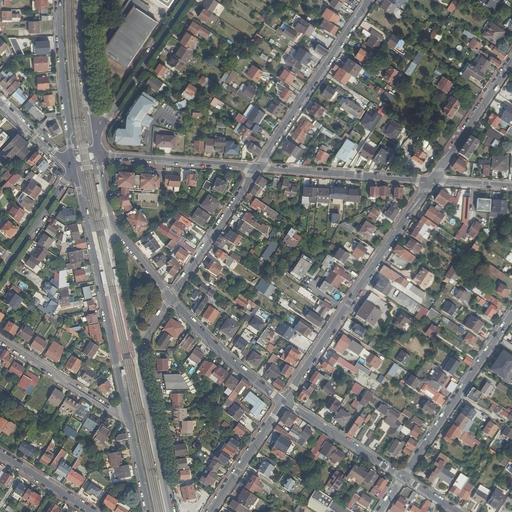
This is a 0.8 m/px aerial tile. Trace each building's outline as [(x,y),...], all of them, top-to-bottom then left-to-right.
[(31,0),(31,10),(45,10),(45,0),(31,0)] [(144,4),(138,0),(130,0),(113,26),(115,27),(107,39),(110,41),(103,52),(127,68),(158,21),(140,9),(144,4)] [(218,3),(213,0),(205,0),(201,7),(203,8),(210,13),(211,13),(218,3)] [(332,0),(329,4),(337,10),(341,4),(335,0),(332,0)] [(384,0),(380,6),(391,14),(396,6),(386,0),(384,0)] [(494,4),(495,4),(498,0),(479,0),(485,4),(483,7),(489,11),(494,4)] [(197,16),(204,21),(205,20),(207,17),(208,18),(209,18),(209,17),(208,16),(210,13),(203,8),(197,16)] [(326,9),(321,17),(323,18),(333,25),(338,17),(326,9)] [(11,12),(2,12),(2,23),(11,23),(11,19),(14,19),(16,19),(16,14),(14,14),(11,14),(11,12)] [(208,16),(209,17),(209,18),(214,21),(217,17),(211,13),(210,13),(208,16)] [(255,13),(254,15),(264,22),(265,20),(261,17),(255,13)] [(511,19),(504,13),(501,17),(511,23),(511,21),(511,19)] [(438,14),(436,17),(444,23),(446,20),(438,14)] [(366,16),(359,27),(363,30),(364,30),(371,20),(366,16)] [(501,17),(498,22),(511,31),(511,21),(511,23),(501,17)] [(297,23),(301,26),(298,31),(307,38),(314,27),(300,18),(297,23)] [(333,25),(323,18),(318,25),(324,29),(332,34),(337,27),(333,25)] [(199,26),(192,21),(186,30),(193,34),(199,26)] [(28,34),(39,34),(39,22),(28,22),(28,34)] [(490,24),(483,35),(495,44),(503,32),(490,24)] [(296,34),(286,27),(282,32),(293,39),(296,34)] [(432,30),(429,36),(433,39),(437,34),(432,30)] [(256,33),(251,40),(250,43),(249,44),(252,46),(259,35),(256,33)] [(178,41),(179,42),(178,42),(181,44),(187,48),(190,45),(192,41),(194,42),(195,39),(191,37),(190,38),(184,34),(181,39),(180,38),(178,41)] [(393,48),(398,39),(392,35),(389,39),(385,37),(382,42),(384,44),(386,45),(386,44),(393,48)] [(474,38),(476,39),(477,38),(473,35),(471,38),(472,39),(468,46),(471,48),(472,48),(476,51),(477,49),(478,49),(480,45),(473,40),(474,38)] [(366,44),(374,49),(380,41),(372,36),(366,44)] [(12,38),(7,38),(16,56),(20,56),(12,38)] [(250,43),(247,41),(239,52),(242,54),(249,44),(250,43)] [(382,42),(380,41),(374,49),(379,52),(384,44),(382,42)] [(324,56),(327,51),(314,42),(310,47),(324,56)] [(402,46),(410,51),(413,48),(404,42),(402,46)] [(42,44),(34,44),(35,54),(48,53),(47,46),(42,46),(42,44)] [(187,48),(181,44),(173,55),(183,62),(185,63),(193,52),(192,52),(190,50),(187,48)] [(371,56),(372,54),(369,52),(370,50),(363,44),(354,57),(364,63),(369,55),(371,56)] [(497,55),(496,57),(502,61),(506,55),(494,47),(491,45),(488,48),(492,50),(491,51),(497,55)] [(292,58),(304,66),(306,62),(307,63),(310,59),(308,58),(311,55),(299,47),(292,58)] [(477,52),(476,53),(481,57),(487,61),(488,58),(487,57),(487,56),(480,51),(479,52),(477,52)] [(239,52),(232,61),(235,64),(236,63),(240,57),(242,54),(239,52)] [(167,64),(178,71),(183,62),(173,55),(167,64)] [(283,64),(291,69),(289,71),(295,75),(296,76),(301,79),(303,76),(297,71),(301,66),(296,62),(287,57),(283,64)] [(487,61),(481,57),(474,68),(483,73),(490,62),(488,61),(487,61)] [(500,64),(491,57),(488,61),(490,62),(497,68),(500,64)] [(46,58),(33,58),(34,71),(49,70),(48,65),(46,65),(46,58)] [(361,67),(348,58),(341,69),(354,77),(361,67)] [(162,74),(166,76),(170,71),(158,63),(153,71),(160,76),(162,74)] [(416,65),(412,63),(405,73),(409,75),(416,65)] [(470,75),(478,80),(483,73),(474,68),(469,64),(460,76),(466,80),(470,75)] [(344,77),(342,79),(351,84),(354,79),(337,67),(337,66),(335,65),(332,69),(344,77)] [(261,72),(252,66),(246,75),(255,82),(261,72)] [(390,83),(398,72),(389,66),(381,77),(390,83)] [(285,68),(283,67),(276,77),(278,78),(285,68)] [(289,71),(285,68),(278,78),(288,85),(295,75),(289,71)] [(231,70),(228,75),(224,80),(228,83),(236,73),(233,71),(231,70)] [(4,77),(0,81),(0,84),(3,88),(4,87),(6,89),(5,91),(10,96),(11,95),(16,89),(18,87),(19,86),(14,81),(16,79),(12,75),(7,80),(4,77)] [(296,76),(295,75),(288,85),(289,86),(296,76)] [(145,84),(155,91),(157,89),(161,82),(155,78),(154,79),(150,76),(145,84)] [(197,83),(204,87),(209,79),(205,77),(204,78),(201,76),(197,83)] [(47,77),(36,78),(37,90),(48,88),(47,77)] [(445,93),(451,84),(442,78),(436,86),(445,93)] [(222,84),(221,85),(228,91),(230,88),(223,82),(222,84)] [(279,96),(285,88),(276,82),(275,85),(276,87),(277,89),(277,91),(277,93),(276,94),(279,96)] [(244,86),(245,87),(242,92),(240,91),(238,89),(236,91),(230,88),(228,91),(231,93),(235,95),(246,102),(250,97),(255,90),(246,83),(244,86)] [(198,90),(191,85),(183,97),(186,99),(188,100),(190,101),(191,99),(193,100),(195,97),(194,96),(198,90)] [(215,95),(220,87),(218,85),(215,90),(215,89),(211,95),(214,96),(215,95)] [(369,85),(368,87),(381,96),(384,92),(377,87),(375,90),(373,88),(374,87),(369,85)] [(321,94),(328,99),(330,97),(334,91),(326,86),(321,94)] [(345,92),(337,86),(334,91),(337,93),(342,96),(345,92)] [(285,100),(291,92),(285,88),(279,96),(285,100)] [(16,89),(11,95),(17,101),(17,100),(21,103),(26,98),(16,89)] [(147,126),(147,124),(151,118),(150,117),(159,102),(141,91),(125,116),(124,125),(120,124),(120,129),(115,129),(114,131),(113,142),(114,143),(141,145),(142,144),(142,138),(142,129),(146,130),(146,126),(147,126)] [(385,92),(382,96),(391,102),(394,98),(385,92)] [(33,95),(23,106),(39,120),(42,117),(30,106),(36,100),(33,95)] [(44,102),(42,103),(42,106),(53,105),(52,95),(44,96),(44,102)] [(449,117),(458,102),(450,96),(446,102),(448,103),(446,106),(445,106),(443,109),(442,112),(449,117)] [(221,107),(223,103),(213,97),(212,99),(209,104),(208,104),(214,108),(216,104),(221,107)] [(340,105),(340,106),(348,111),(356,116),(356,115),(361,109),(353,104),(345,99),(344,99),(341,97),(337,103),(340,105)] [(178,102),(172,105),(178,109),(179,109),(188,105),(188,100),(186,99),(182,101),(178,103),(178,102)] [(266,110),(275,116),(278,111),(281,107),(282,108),(284,105),(275,99),(273,102),(272,101),(266,110)] [(370,102),(367,106),(364,112),(363,113),(370,118),(375,110),(377,107),(370,102)] [(307,113),(317,119),(323,112),(314,106),(311,110),(310,109),(307,113)] [(510,127),(511,127),(511,108),(508,106),(501,115),(501,116),(499,119),(510,127)] [(263,113),(254,107),(246,118),(255,124),(257,121),(263,113)] [(356,115),(356,116),(359,119),(363,113),(364,112),(361,109),(356,115)] [(234,118),(251,129),(255,124),(246,118),(238,113),(234,118)] [(494,128),(500,120),(491,115),(489,118),(490,119),(487,123),(494,128)] [(389,119),(380,132),(390,139),(393,134),(394,134),(400,126),(389,119)] [(303,120),(291,137),(301,143),(302,142),(306,135),(304,134),(308,129),(310,130),(312,127),(311,126),(303,120)] [(311,126),(312,127),(318,130),(321,125),(320,124),(315,121),(311,126)] [(60,131),(56,124),(47,128),(52,137),(56,134),(56,133),(60,131)] [(234,131),(235,132),(240,135),(246,140),(251,143),(256,146),(259,142),(248,135),(251,131),(239,124),(234,131)] [(321,125),(318,130),(342,145),(344,141),(326,129),(321,125)] [(361,132),(367,136),(370,132),(368,130),(370,128),(370,127),(366,125),(361,132)] [(501,130),(499,133),(504,136),(506,132),(508,129),(506,128),(503,131),(501,130)] [(484,144),(486,145),(485,147),(490,150),(492,147),(494,148),(496,145),(499,146),(501,143),(497,140),(500,136),(489,129),(485,135),(489,137),(484,144)] [(355,132),(352,130),(346,139),(349,141),(355,132)] [(0,136),(0,141),(4,145),(11,138),(4,132),(0,136)] [(16,135),(15,137),(20,141),(21,142),(24,145),(25,144),(16,135)] [(211,136),(205,135),(204,150),(208,151),(208,152),(211,152),(212,139),(210,139),(211,136)] [(246,140),(240,135),(236,140),(243,144),(246,140)] [(223,152),(224,146),(225,137),(216,136),(216,139),(213,139),(213,145),(215,145),(214,151),(219,151),(219,152),(223,152)] [(478,142),(469,136),(458,153),(467,160),(473,150),(474,151),(475,150),(474,149),(478,142)] [(20,141),(15,137),(0,152),(0,164),(3,167),(14,155),(15,155),(23,146),(24,145),(21,142),(20,141)] [(174,139),(155,137),(155,144),(162,144),(162,146),(173,147),(174,139)] [(202,150),(203,141),(194,140),(193,150),(202,150)] [(298,148),(288,141),(283,150),(297,160),(303,151),(300,149),(298,148)] [(375,150),(364,142),(357,153),(368,161),(375,150)] [(251,143),(246,150),(249,152),(251,149),(253,151),(258,154),(261,150),(256,146),(251,143)] [(345,147),(342,145),(336,154),(339,156),(345,147)] [(29,152),(23,146),(15,155),(21,160),(29,152)] [(328,155),(325,153),(326,150),(320,147),(315,158),(325,163),(328,155)] [(345,147),(339,156),(338,157),(346,162),(348,159),(353,151),(345,147)] [(377,164),(380,160),(385,163),(393,150),(389,148),(387,151),(381,147),(372,160),(377,164)] [(422,158),(424,154),(417,149),(411,158),(420,164),(423,159),(422,158)] [(34,164),(40,157),(34,152),(28,159),(34,164)] [(465,169),(463,168),(468,162),(459,156),(452,168),(455,170),(454,171),(456,172),(457,171),(460,173),(462,171),(463,171),(465,169)] [(504,170),(505,158),(494,157),(492,169),(504,170)] [(49,166),(43,160),(36,167),(42,172),(49,166)] [(9,169),(2,177),(7,182),(12,176),(15,174),(9,169)] [(46,170),(38,177),(50,186),(55,179),(48,175),(49,173),(46,170)] [(34,174),(30,172),(23,179),(28,182),(34,174)] [(117,175),(113,175),(115,186),(116,186),(116,188),(120,189),(120,191),(124,191),(124,189),(124,185),(128,185),(127,189),(132,189),(132,187),(138,187),(138,190),(142,190),(143,186),(146,186),(146,190),(146,192),(150,192),(150,190),(154,191),(154,188),(158,189),(158,178),(155,178),(155,176),(139,175),(139,177),(132,176),(133,174),(117,173),(117,175)] [(191,174),(191,176),(186,176),(185,186),(194,186),(196,175),(191,174)] [(15,179),(12,176),(7,182),(11,184),(15,179)] [(179,177),(164,176),(164,183),(168,183),(168,187),(179,188),(179,177)] [(260,192),(259,192),(260,190),(263,186),(266,182),(258,177),(254,184),(255,185),(249,193),(255,197),(257,195),(258,195),(260,192)] [(225,183),(224,184),(216,180),(211,189),(220,194),(224,186),(226,186),(225,183)] [(288,181),(284,180),(280,194),(294,198),(297,187),(287,184),(288,181)] [(202,188),(207,191),(211,185),(206,182),(202,188)] [(41,190),(30,183),(23,193),(25,195),(34,200),(41,190)] [(303,188),(302,197),(309,197),(310,194),(311,189),(310,189),(310,187),(305,187),(305,189),(303,188)] [(342,188),(330,187),(330,191),(329,196),(329,200),(333,200),(332,205),(341,205),(342,188)] [(376,198),(377,189),(370,188),(369,198),(376,198)] [(389,189),(378,188),(378,197),(380,197),(385,197),(388,198),(389,189)] [(361,190),(345,189),(344,197),(344,204),(350,205),(351,202),(360,202),(361,190)] [(8,190),(5,193),(11,198),(14,194),(8,190)] [(330,191),(317,190),(316,203),(329,205),(329,200),(329,196),(330,191)] [(435,200),(443,206),(444,204),(448,198),(449,197),(441,191),(435,200)] [(119,198),(118,198),(120,208),(122,208),(126,213),(132,208),(127,202),(127,194),(120,193),(119,198)] [(261,210),(260,212),(262,213),(263,211),(266,207),(256,200),(247,194),(245,197),(253,202),(250,206),(254,209),(256,206),(261,210)] [(264,196),(261,201),(268,205),(271,200),(264,196)] [(456,200),(448,198),(444,204),(449,206),(451,203),(454,203),(457,204),(459,196),(458,196),(456,200)] [(218,204),(208,197),(201,207),(211,214),(218,204)] [(33,204),(25,198),(20,205),(28,211),(33,204)] [(477,200),(476,211),(489,212),(490,201),(477,200)] [(505,213),(506,202),(493,201),(492,213),(505,213)] [(17,206),(15,203),(7,214),(17,223),(25,212),(17,206)] [(382,215),(391,222),(398,212),(391,208),(386,204),(380,212),(383,214),(382,215)] [(393,205),(391,208),(398,212),(400,214),(401,211),(393,205)] [(424,216),(432,221),(441,209),(436,205),(434,209),(430,207),(424,216)] [(269,218),(272,221),(277,214),(266,207),(263,211),(270,216),(269,218)] [(207,219),(209,220),(211,217),(198,208),(191,219),(202,226),(207,219)] [(135,209),(127,215),(129,218),(128,220),(138,231),(139,230),(141,233),(150,226),(147,223),(149,222),(147,219),(148,218),(143,211),(142,213),(139,210),(137,211),(135,209)] [(185,219),(187,216),(179,210),(177,209),(177,213),(185,219)] [(379,214),(372,209),(366,217),(374,222),(379,214)] [(63,222),(74,220),(73,212),(65,213),(61,210),(56,217),(63,222)] [(173,217),(178,221),(177,222),(181,225),(185,219),(177,214),(173,217)] [(241,220),(242,221),(251,228),(254,223),(248,219),(249,217),(245,214),(241,220)] [(422,217),(419,222),(428,227),(429,225),(430,226),(432,224),(422,217)] [(59,224),(52,220),(45,231),(51,235),(52,233),(53,233),(54,232),(53,231),(54,230),(55,231),(58,228),(63,232),(64,226),(59,223),(59,224)] [(176,221),(169,231),(166,236),(171,240),(173,241),(174,242),(177,239),(179,236),(184,227),(181,225),(177,222),(176,221)] [(238,228),(236,230),(243,235),(245,232),(249,234),(253,229),(251,228),(242,221),(239,226),(237,225),(236,227),(238,228)] [(17,230),(8,222),(0,230),(0,231),(9,239),(17,230)] [(367,239),(375,229),(365,222),(358,233),(367,239)] [(419,222),(416,227),(425,232),(426,230),(427,230),(429,228),(428,227),(419,222)] [(470,228),(467,226),(466,228),(459,237),(464,240),(468,234),(474,238),(481,226),(474,222),(470,228)] [(251,228),(253,229),(261,234),(263,235),(267,229),(263,226),(262,228),(254,223),(251,228)] [(342,224),(338,226),(350,234),(354,229),(344,223),(342,224)] [(72,241),(79,239),(76,224),(67,226),(68,231),(70,230),(72,241)] [(414,230),(413,231),(422,237),(423,238),(424,236),(423,235),(425,232),(416,227),(411,224),(409,227),(414,230)] [(463,224),(462,226),(454,238),(457,241),(459,237),(466,228),(467,226),(463,224)] [(161,225),(155,229),(166,236),(169,231),(163,226),(161,225)] [(291,230),(286,236),(298,243),(300,239),(293,234),(294,232),(291,230)] [(413,231),(410,236),(419,243),(421,240),(420,239),(422,237),(413,231)] [(222,232),(219,236),(234,246),(235,246),(240,239),(230,232),(227,236),(222,232)] [(53,241),(44,235),(37,245),(39,246),(46,250),(53,241)] [(234,246),(219,236),(214,244),(220,249),(224,243),(227,245),(226,247),(231,250),(234,246)] [(286,236),(282,242),(293,250),(295,247),(298,243),(286,236)] [(152,253),(159,248),(150,237),(140,244),(144,249),(147,247),(152,253)] [(76,249),(85,247),(83,239),(72,241),(73,244),(72,244),(73,247),(76,247),(76,249)] [(174,242),(176,243),(184,248),(186,250),(188,246),(182,242),(177,239),(174,242)] [(418,250),(416,248),(418,245),(410,239),(405,247),(415,254),(418,250)] [(58,251),(57,253),(60,253),(61,245),(61,242),(58,240),(52,250),(58,251)] [(173,241),(171,240),(165,246),(171,250),(176,243),(174,242),(173,241)] [(275,249),(278,245),(272,241),(268,245),(275,249)] [(476,241),(470,249),(469,251),(474,255),(478,248),(476,246),(478,243),(476,241)] [(357,256),(355,259),(358,260),(360,257),(361,258),(366,251),(357,245),(353,242),(349,249),(353,252),(357,256)] [(415,258),(397,245),(393,252),(411,264),(415,258)] [(46,250),(39,246),(31,257),(35,259),(39,262),(47,251),(46,250)] [(174,256),(182,261),(188,254),(182,250),(179,248),(174,256)] [(347,254),(339,249),(332,259),(334,260),(342,265),(349,256),(347,254)] [(218,258),(223,261),(226,256),(218,250),(214,256),(215,256),(214,257),(218,259),(218,258)] [(71,265),(67,266),(68,269),(68,270),(75,269),(81,268),(80,263),(83,262),(81,251),(68,254),(71,265)] [(239,258),(231,253),(228,257),(229,257),(234,261),(236,262),(239,258)] [(152,261),(157,266),(158,266),(160,268),(165,264),(167,262),(162,255),(158,258),(157,257),(152,261)] [(288,275),(299,283),(304,275),(303,275),(305,272),(306,273),(312,263),(301,255),(295,265),(296,266),(294,269),(293,268),(288,275)] [(325,268),(327,269),(334,260),(332,259),(327,255),(321,265),(322,266),(325,268)] [(31,257),(30,256),(25,264),(29,267),(33,269),(36,265),(32,263),(33,262),(35,259),(31,257)] [(168,273),(172,277),(179,266),(171,259),(167,262),(165,264),(165,265),(165,266),(166,267),(167,267),(168,267),(168,266),(171,268),(168,273)] [(205,269),(215,276),(221,268),(211,261),(205,269)] [(236,262),(234,261),(231,265),(230,267),(236,270),(240,264),(236,262)] [(488,265),(485,270),(493,275),(494,274),(502,279),(504,276),(488,265)] [(335,266),(332,272),(344,280),(348,283),(351,278),(343,273),(344,272),(335,266)] [(395,283),(403,288),(407,282),(383,266),(379,273),(391,281),(393,277),(397,280),(395,283)] [(445,278),(449,280),(451,279),(453,276),(455,272),(457,270),(452,267),(445,278)] [(84,270),(81,271),(81,268),(75,269),(77,281),(86,280),(84,270)] [(342,283),(344,280),(332,272),(331,271),(324,282),(335,289),(339,282),(342,283)] [(49,276),(45,282),(58,290),(58,289),(58,278),(58,275),(54,272),(54,279),(49,276)] [(420,285),(429,291),(437,279),(427,272),(422,279),(423,280),(420,285)] [(392,287),(380,280),(373,290),(384,297),(392,287)] [(324,282),(318,290),(325,294),(327,291),(332,295),(336,290),(335,289),(324,282)] [(269,285),(267,283),(260,293),(262,295),(267,288),(269,285)] [(44,291),(51,296),(49,300),(57,305),(57,301),(55,299),(57,297),(56,296),(57,295),(55,293),(57,290),(48,285),(44,291)] [(198,290),(205,295),(204,297),(205,298),(208,300),(214,304),(216,301),(213,299),(216,295),(202,285),(198,290)] [(409,291),(425,301),(428,296),(412,286),(409,291)] [(500,286),(495,293),(503,298),(508,291),(500,286)] [(271,290),(267,288),(262,295),(266,297),(268,294),(271,290)] [(462,302),(468,294),(460,289),(455,297),(462,302)] [(10,291),(7,295),(2,303),(9,307),(11,308),(19,297),(10,291)] [(60,298),(58,299),(57,301),(57,305),(58,306),(61,305),(69,303),(70,303),(67,291),(66,291),(59,292),(60,298)] [(260,293),(257,291),(250,301),(256,305),(262,295),(260,293)] [(195,292),(191,298),(194,301),(199,294),(195,292)] [(307,297),(314,302),(317,298),(310,293),(307,297)] [(397,298),(418,313),(422,308),(405,296),(400,293),(397,298)] [(356,315),(354,319),(373,331),(374,330),(378,324),(376,322),(381,314),(374,309),(372,307),(378,298),(371,294),(356,315)] [(484,298),(489,302),(488,304),(497,310),(500,312),(502,309),(499,307),(500,305),(497,303),(498,302),(493,299),(494,299),(486,294),(484,298)] [(241,306),(244,308),(247,303),(250,305),(254,308),(256,305),(250,301),(240,295),(238,297),(234,302),(241,306)] [(488,304),(476,296),(474,300),(479,303),(478,304),(482,306),(487,310),(486,312),(491,315),(492,314),(493,315),(494,314),(495,314),(497,312),(496,311),(497,310),(488,304)] [(49,303),(44,309),(39,306),(37,309),(46,314),(46,315),(50,317),(52,314),(58,306),(57,305),(49,300),(46,298),(44,300),(49,303)] [(199,306),(193,314),(197,317),(206,303),(208,300),(205,298),(199,306)] [(380,300),(378,298),(372,307),(374,309),(380,300)] [(443,299),(441,303),(444,305),(441,310),(451,317),(457,308),(443,299)] [(208,300),(206,303),(225,316),(226,314),(227,313),(224,312),(214,304),(208,300)] [(85,303),(85,304),(82,305),(81,305),(83,312),(93,310),(92,301),(87,302),(85,303)] [(230,304),(230,303),(224,312),(227,313),(232,305),(230,304)] [(319,305),(315,311),(322,316),(325,312),(326,312),(327,312),(330,307),(323,303),(320,306),(319,305)] [(58,306),(52,314),(54,316),(61,305),(58,306)] [(210,308),(203,317),(203,318),(209,322),(212,324),(219,314),(210,308)] [(431,309),(429,312),(424,318),(424,319),(430,323),(437,313),(431,309)] [(401,330),(406,323),(410,325),(414,320),(402,312),(393,325),(401,330)] [(424,318),(418,313),(415,318),(422,322),(424,319),(424,318)] [(94,314),(85,316),(87,325),(96,323),(94,314)] [(264,323),(250,314),(249,314),(249,316),(245,321),(249,324),(249,325),(259,332),(264,323)] [(315,315),(310,322),(317,327),(320,322),(325,326),(327,323),(315,315)] [(476,334),(483,324),(471,316),(464,326),(476,334)] [(48,321),(55,326),(58,322),(54,319),(50,317),(48,320),(48,321)] [(162,329),(175,338),(181,329),(173,324),(174,322),(169,319),(162,329)] [(464,341),(472,347),(477,340),(446,319),(445,321),(448,323),(447,325),(454,330),(462,335),(463,334),(465,335),(466,336),(464,341)] [(304,323),(301,320),(293,331),(294,331),(298,334),(299,333),(306,337),(309,333),(310,333),(313,329),(305,324),(305,323),(304,323)] [(237,327),(227,321),(220,331),(230,338),(237,327)] [(12,335),(13,334),(16,336),(16,335),(19,330),(8,322),(3,330),(12,335)] [(379,323),(378,324),(374,330),(382,335),(387,329),(384,327),(379,323)] [(293,331),(283,324),(276,334),(287,342),(294,331),(293,331)] [(350,331),(361,339),(366,332),(355,324),(350,331)] [(63,325),(61,328),(79,339),(80,336),(74,332),(69,329),(63,325)] [(423,334),(431,339),(438,330),(431,325),(426,332),(425,331),(423,334)] [(22,326),(19,330),(16,335),(28,342),(33,333),(22,326)] [(220,331),(219,333),(229,340),(230,338),(220,331)] [(264,332),(259,339),(258,340),(256,343),(271,353),(275,346),(273,345),(270,350),(263,346),(264,345),(261,343),(262,341),(267,344),(273,334),(268,331),(268,332),(266,333),(264,332)] [(164,348),(165,349),(172,338),(164,333),(156,345),(162,350),(164,348)] [(357,355),(360,357),(361,357),(365,351),(351,342),(345,338),(346,337),(343,335),(337,345),(356,357),(357,355)] [(180,343),(179,343),(178,345),(187,351),(194,342),(185,336),(180,343)] [(379,339),(374,337),(368,347),(372,349),(379,339)] [(41,353),(46,344),(36,338),(30,346),(41,353)] [(239,339),(234,347),(242,353),(248,345),(239,339)] [(53,341),(51,343),(62,350),(63,348),(53,341)] [(97,347),(89,342),(82,354),(87,357),(91,359),(97,347)] [(62,350),(51,343),(44,355),(55,362),(59,357),(62,350)] [(201,351),(195,346),(188,357),(196,364),(203,355),(200,353),(201,351)] [(285,349),(283,351),(288,354),(295,359),(299,354),(291,349),(289,352),(285,349)] [(0,359),(3,361),(1,364),(7,368),(12,360),(6,356),(8,353),(4,350),(0,355),(0,359)] [(365,350),(365,351),(361,357),(367,361),(370,355),(371,354),(365,350)] [(401,351),(395,360),(406,367),(411,357),(401,351)] [(255,368),(262,359),(254,353),(247,361),(255,368)] [(273,355),(264,368),(267,371),(272,364),(276,357),(273,355)] [(292,364),(295,360),(288,355),(287,358),(283,355),(280,360),(286,363),(288,361),(292,364)] [(335,362),(347,370),(350,365),(338,357),(338,358),(334,355),(329,362),(333,365),(335,362)] [(381,362),(370,355),(367,361),(366,361),(376,368),(381,362)] [(488,369),(495,374),(504,362),(496,356),(488,369)] [(80,363),(71,357),(64,367),(74,373),(80,363)] [(466,357),(463,362),(469,366),(473,361),(466,357)] [(451,358),(443,371),(452,377),(455,372),(454,371),(456,368),(457,369),(460,364),(451,358)] [(166,360),(156,360),(156,372),(167,371),(166,360)] [(205,362),(203,361),(196,370),(198,372),(204,376),(205,375),(208,377),(215,367),(209,363),(208,364),(205,362)] [(324,362),(321,367),(332,374),(335,370),(324,362)] [(14,363),(8,372),(14,376),(18,379),(24,370),(14,363)] [(280,373),(282,371),(272,364),(267,371),(265,374),(270,377),(271,376),(272,377),(271,379),(275,381),(276,379),(280,373)] [(356,364),(354,367),(365,375),(368,371),(356,364)] [(394,364),(387,374),(391,377),(398,367),(394,364)] [(216,365),(215,367),(208,377),(207,378),(215,383),(216,382),(219,384),(227,374),(223,372),(224,371),(216,365)] [(292,370),(285,366),(282,371),(280,373),(287,378),(292,370)] [(86,369),(80,378),(90,385),(96,376),(86,369)] [(430,380),(438,386),(440,383),(442,384),(447,378),(436,371),(430,380)] [(321,375),(316,372),(309,382),(312,384),(314,385),(321,375)] [(165,391),(171,390),(171,394),(183,394),(196,394),(196,393),(188,381),(184,374),(182,375),(181,375),(163,375),(165,391)] [(380,375),(375,382),(380,385),(381,383),(384,378),(385,377),(380,375)] [(30,382),(22,376),(16,386),(24,392),(24,393),(28,395),(33,388),(28,386),(30,382)] [(230,376),(224,385),(232,391),(238,382),(230,376)] [(326,379),(323,376),(317,385),(320,387),(326,379)] [(413,390),(419,382),(410,376),(408,378),(406,382),(404,384),(413,390)] [(227,398),(227,399),(234,404),(242,411),(246,414),(248,411),(233,399),(243,385),(244,386),(247,388),(249,385),(245,382),(245,381),(241,378),(238,382),(232,391),(227,398)] [(282,384),(276,379),(275,381),(272,385),(280,390),(282,387),(281,386),(282,384)] [(490,381),(501,389),(502,386),(491,379),(490,381)] [(40,381),(35,389),(36,389),(42,393),(44,394),(45,392),(47,393),(44,398),(47,400),(54,389),(40,381)] [(103,393),(110,389),(105,382),(98,386),(103,393)] [(485,383),(479,392),(485,397),(492,387),(485,383)] [(312,384),(307,391),(308,392),(311,394),(316,387),(314,385),(312,384)] [(433,389),(432,389),(424,384),(418,393),(422,396),(425,390),(430,393),(434,397),(433,399),(439,404),(440,402),(442,404),(445,401),(442,399),(443,397),(436,393),(435,391),(433,389)] [(450,384),(446,390),(451,394),(455,387),(450,384)] [(326,385),(322,391),(329,397),(334,391),(326,385)] [(467,393),(468,394),(465,398),(475,404),(478,399),(482,400),(483,398),(493,405),(489,412),(491,413),(496,406),(497,404),(488,398),(485,397),(479,392),(471,387),(467,393)] [(62,395),(54,389),(47,400),(55,405),(62,395)] [(266,403),(250,390),(243,399),(253,407),(249,412),(255,417),(266,403)] [(305,398),(302,401),(304,403),(310,395),(307,393),(303,390),(298,398),(301,401),(304,397),(305,398)] [(365,395),(360,404),(364,407),(370,398),(371,399),(372,397),(373,395),(367,391),(366,393),(367,393),(369,395),(368,396),(365,395)] [(173,402),(172,403),(172,409),(173,409),(183,409),(183,407),(181,405),(181,399),(182,398),(183,397),(183,394),(171,394),(170,394),(170,398),(173,401),(173,402)] [(331,411),(331,410),(335,413),(343,401),(334,394),(325,408),(331,411)] [(372,397),(373,398),(370,402),(378,407),(379,405),(382,401),(373,395),(372,397)] [(7,399),(14,403),(22,408),(23,406),(16,402),(9,397),(7,399)] [(75,403),(66,397),(59,409),(63,412),(64,410),(68,413),(75,403)] [(381,406),(377,411),(385,416),(386,415),(391,407),(382,401),(379,405),(381,406)] [(430,415),(435,407),(427,402),(422,410),(430,415)] [(78,405),(75,403),(68,413),(72,415),(73,414),(77,406),(78,405)] [(23,406),(22,408),(36,417),(38,413),(24,404),(23,406)] [(242,411),(234,404),(226,414),(236,422),(240,417),(239,416),(242,411)] [(511,422),(511,410),(510,413),(497,404),(496,406),(497,406),(496,407),(501,410),(499,413),(511,422)] [(86,411),(77,406),(73,414),(81,419),(86,411)] [(391,407),(386,415),(388,417),(395,422),(401,413),(391,407)] [(465,407),(460,415),(470,421),(475,413),(465,407)] [(183,409),(173,409),(173,422),(181,422),(187,422),(187,408),(186,409),(183,409)] [(401,414),(409,418),(412,413),(404,409),(401,414)] [(345,411),(343,413),(340,410),(334,419),(343,425),(349,416),(346,414),(347,413),(345,411)] [(291,425),(286,433),(276,427),(273,430),(278,433),(283,437),(294,444),(302,432),(301,431),(305,424),(288,413),(284,414),(279,422),(287,427),(289,424),(291,425)] [(364,422),(367,424),(372,416),(369,414),(364,422)] [(468,421),(460,415),(453,425),(459,429),(461,431),(468,421)] [(88,416),(82,426),(94,434),(99,426),(101,422),(94,418),(93,419),(88,416)] [(363,420),(358,416),(346,434),(351,437),(363,420)] [(423,422),(414,416),(411,420),(420,426),(423,422)] [(393,430),(389,435),(395,439),(396,438),(400,432),(403,427),(395,422),(388,417),(385,421),(394,428),(393,430)] [(0,418),(0,430),(7,436),(14,426),(9,423),(8,424),(0,418)] [(180,435),(193,434),(192,421),(187,422),(181,422),(181,427),(180,427),(180,435)] [(497,428),(488,422),(482,431),(490,437),(497,428)] [(47,424),(45,427),(56,434),(57,431),(48,425),(47,424)] [(233,431),(241,437),(246,430),(238,424),(233,431)] [(307,425),(302,432),(294,444),(302,449),(305,445),(299,442),(300,441),(305,443),(307,441),(308,442),(310,439),(309,438),(309,437),(309,436),(311,432),(308,431),(310,427),(307,425)] [(99,426),(94,434),(91,438),(101,444),(103,440),(103,441),(106,437),(105,437),(108,433),(104,430),(104,429),(99,426)] [(403,426),(403,427),(400,432),(406,436),(408,433),(416,438),(421,431),(415,427),(411,432),(403,426)] [(454,437),(471,449),(475,443),(476,441),(473,439),(471,437),(465,433),(461,431),(459,429),(458,430),(452,426),(443,439),(450,444),(454,437)] [(510,440),(511,436),(511,430),(506,427),(502,434),(510,440)] [(275,437),(279,439),(273,448),(281,453),(282,450),(286,444),(288,445),(289,442),(282,438),(283,437),(278,433),(275,437)] [(327,438),(321,434),(309,453),(315,457),(315,456),(317,454),(318,452),(324,442),(327,438)] [(371,437),(370,439),(365,446),(368,448),(371,443),(372,443),(375,439),(371,437)] [(388,451),(396,456),(403,445),(397,442),(399,439),(396,438),(395,439),(395,440),(395,441),(388,451)] [(237,443),(230,439),(226,445),(234,450),(237,446),(235,445),(237,443)] [(409,440),(407,439),(404,443),(405,443),(406,444),(406,447),(410,449),(412,446),(414,448),(417,444),(410,439),(409,440)] [(335,449),(324,442),(318,452),(324,456),(322,460),(326,462),(328,459),(329,457),(334,449),(335,449)] [(22,443),(17,449),(27,455),(31,449),(22,443)] [(53,445),(50,443),(38,462),(43,465),(45,461),(48,463),(52,458),(47,455),(53,445)] [(65,455),(61,462),(71,468),(75,462),(78,458),(83,450),(84,448),(81,446),(78,444),(72,454),(70,453),(68,457),(65,455)] [(186,455),(184,445),(178,446),(174,447),(173,447),(174,456),(179,456),(180,457),(183,457),(183,455),(186,455)] [(226,445),(225,445),(220,453),(221,453),(228,458),(234,450),(226,445)] [(65,449),(62,447),(54,460),(53,460),(56,463),(65,449)] [(406,447),(403,451),(410,456),(412,452),(406,447)] [(269,453),(282,461),(282,460),(285,455),(284,455),(281,453),(273,448),(269,453)] [(35,451),(31,449),(27,455),(31,458),(35,451)] [(343,455),(334,449),(329,457),(332,459),(331,461),(330,462),(334,464),(334,463),(336,461),(338,462),(343,455)] [(118,452),(108,454),(110,469),(113,468),(119,467),(118,460),(120,460),(118,452)] [(284,455),(285,455),(288,457),(293,461),(294,458),(285,452),(284,455)] [(225,462),(226,462),(228,458),(221,453),(217,459),(223,464),(225,462)] [(442,455),(436,464),(437,465),(440,461),(444,464),(448,459),(442,455)] [(265,458),(256,471),(267,478),(275,464),(265,458)] [(177,469),(184,468),(184,471),(187,471),(185,459),(175,461),(177,469)] [(220,465),(213,461),(207,470),(214,474),(220,465)] [(435,465),(437,467),(436,468),(436,469),(440,471),(442,468),(444,464),(440,461),(437,465),(436,464),(435,465)] [(75,462),(71,468),(65,479),(78,487),(84,479),(77,475),(79,472),(77,470),(75,471),(74,473),(73,472),(78,464),(75,462)] [(116,480),(129,477),(126,466),(121,467),(119,467),(113,468),(116,480)] [(358,469),(353,466),(346,477),(359,486),(366,475),(362,472),(363,470),(359,468),(358,469)] [(436,477),(449,485),(455,476),(442,468),(440,471),(436,477)] [(431,473),(429,476),(428,475),(426,479),(432,483),(436,477),(440,471),(436,469),(435,470),(433,472),(431,471),(430,472),(431,473)] [(189,476),(188,476),(188,471),(187,471),(184,471),(184,472),(180,472),(180,480),(189,480),(189,476)] [(364,480),(372,485),(377,477),(374,476),(375,474),(370,471),(364,480)] [(198,482),(205,486),(207,484),(208,482),(211,485),(216,476),(214,475),(210,472),(205,480),(201,477),(198,482)] [(13,479),(4,474),(0,480),(0,483),(7,488),(13,479)] [(249,480),(251,482),(250,483),(260,490),(262,486),(257,483),(260,478),(253,474),(249,480)] [(333,484),(329,491),(334,495),(345,479),(339,475),(338,477),(333,474),(332,476),(329,481),(333,484)] [(460,475),(450,491),(456,495),(466,479),(460,475)] [(296,483),(287,478),(285,481),(286,482),(284,484),(281,488),(290,493),(296,483)] [(386,483),(379,479),(369,494),(371,496),(374,491),(379,494),(378,496),(381,498),(387,488),(384,486),(386,483)] [(102,490),(89,482),(83,492),(89,496),(90,494),(97,498),(102,490)] [(251,492),(253,490),(256,492),(260,495),(262,491),(260,490),(250,483),(250,484),(247,483),(244,488),(251,492)] [(466,483),(458,497),(465,501),(474,488),(466,483)] [(18,485),(13,492),(21,497),(26,490),(18,485)] [(477,489),(487,496),(490,491),(480,485),(477,489)] [(183,501),(194,499),(191,487),(180,489),(183,501)] [(321,493),(315,489),(304,506),(313,511),(324,511),(327,509),(332,500),(331,500),(321,493)] [(477,489),(471,498),(482,505),(487,496),(477,489)] [(31,493),(26,490),(21,497),(27,501),(31,493)] [(238,498),(240,499),(237,504),(249,511),(251,511),(259,500),(254,496),(243,490),(238,498)] [(503,496),(494,490),(487,503),(495,509),(503,496)] [(36,496),(31,493),(27,501),(31,504),(36,496)] [(352,498),(354,499),(352,503),(355,504),(357,501),(358,502),(366,507),(371,500),(363,495),(360,498),(354,494),(352,498)] [(40,499),(36,496),(31,504),(35,506),(40,499)] [(107,497),(102,505),(111,511),(117,503),(107,497)] [(406,502),(399,497),(393,506),(400,511),(402,508),(406,502)] [(511,499),(507,497),(502,505),(504,507),(506,508),(509,502),(511,499)] [(241,511),(242,511),(243,511),(249,511),(237,504),(235,502),(232,500),(228,507),(235,511),(241,511)] [(331,511),(350,511),(349,511),(348,510),(345,508),(332,500),(327,509),(330,511),(331,511)] [(123,507),(117,503),(111,511),(112,511),(127,511),(129,509),(124,506),(123,507)] [(303,505),(300,503),(295,511),(298,511),(303,505)] [(405,510),(404,511),(425,511),(429,506),(424,503),(420,510),(412,506),(411,507),(408,505),(405,510)]
